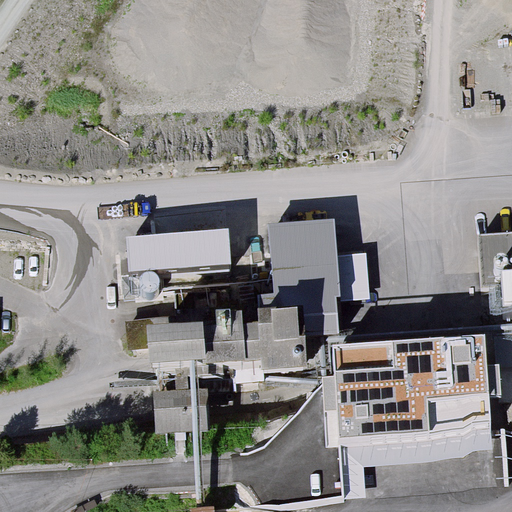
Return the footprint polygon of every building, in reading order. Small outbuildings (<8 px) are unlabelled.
[(303,340),(343,338),(337,222),(269,226),(273,298),(256,299),(258,330),(227,332),(228,353),(203,354),(204,373),(177,374),(178,393),(204,392),(203,380),(305,375),(303,340)] [(511,236),(488,237),(491,369),(511,368),(511,236)] [(151,320),(152,335),(177,334),(177,319),(151,320)] [(202,372),(200,334),(143,338),(145,375),(202,372)] [(303,432),(409,434),(410,391),(304,389),(303,432)] [(156,433),(214,430),(212,393),(154,396),(156,433)] [(474,492),(473,398),(411,399),(411,431),(430,431),(430,493),(474,492)]
